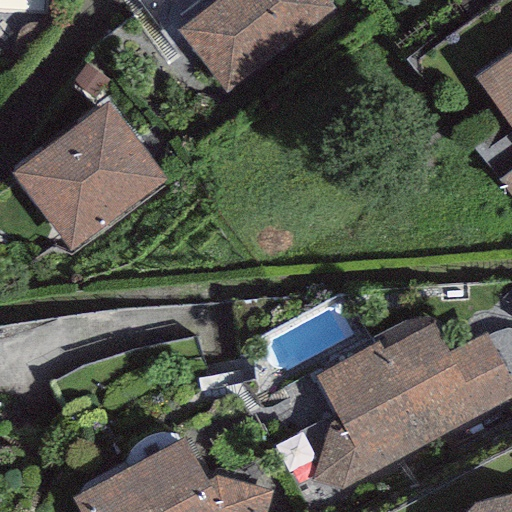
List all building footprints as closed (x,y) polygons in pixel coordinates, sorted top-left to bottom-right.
[(334,9),(327,0),(216,0),(176,30),(226,97),(334,9)] [(511,51),(474,79),(511,132),(511,170),(498,180),(511,200),(511,51)] [(107,103),(11,174),(70,252),(166,181),(107,103)] [(432,325),(381,351),(428,444),(511,400),(511,383),(487,334),(450,353),(432,325)] [(381,351),(377,344),(313,378),(337,421),(329,425),(310,482),(340,489),(428,444),(381,351)] [(182,441),(128,468),(151,511),(264,511),(271,490),(216,476),(207,481),(182,441)] [(151,511),(128,468),(73,500),(78,511),(151,511)] [(511,511),(511,496),(475,505),(465,511),(511,511)]
